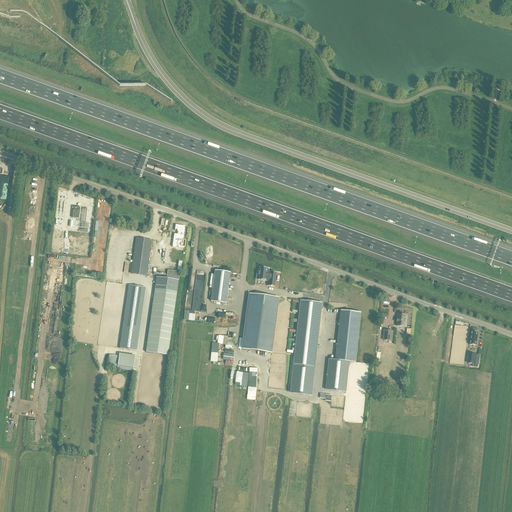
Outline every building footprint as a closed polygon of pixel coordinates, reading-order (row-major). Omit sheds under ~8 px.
[(184,239),(186,226),(176,224),(172,247),(182,249),(183,247),(185,247),(186,239),(184,239)] [(131,273),(146,276),(151,240),(136,238),(131,273)] [(165,258),(167,242),(158,241),(155,257),(165,258)] [(173,261),(178,261),(182,257),(180,251),(174,251),(170,255),(173,261)] [(259,267),(259,271),(257,271),(257,275),(258,275),(257,280),(266,281),(268,281),(268,286),(274,287),(274,286),(275,279),(276,272),(270,272),(267,272),(268,268),(259,267)] [(211,301),(226,303),(230,272),(215,270),(211,301)] [(192,310),(202,311),(206,273),(197,272),(193,303),(192,310)] [(316,272),(314,293),(325,294),(327,273),(316,272)] [(156,277),(146,352),(168,356),(178,280),(156,277)] [(120,349),(136,351),(145,288),(129,285),(120,349)] [(242,349),(271,353),(278,298),(249,294),(242,349)] [(302,301),(294,365),(291,393),(311,395),(314,368),(322,303),(302,301)] [(349,362),(356,362),(361,313),(341,311),(336,360),(329,360),(326,390),(346,392),(349,362)] [(396,326),(406,327),(407,315),(397,314),(396,326)] [(383,340),(392,341),(393,331),(384,330),(383,340)] [(469,345),(476,346),(478,332),(471,331),(469,345)] [(218,362),(219,342),(212,342),(211,361),(215,361),(215,364),(220,364),(220,362),(218,362)] [(225,365),(231,365),(231,360),(233,360),(234,350),(224,350),(224,360),(225,360),(225,365)] [(134,367),(137,368),(138,358),(135,357),(135,355),(120,353),(119,355),(110,354),(108,367),(133,370),(134,367)] [(472,367),(478,367),(479,355),(469,354),(468,363),(473,364),(472,367)] [(256,395),(258,368),(250,367),(249,372),(236,371),(235,385),(248,386),(247,397),(252,397),(253,395),(256,395)]
